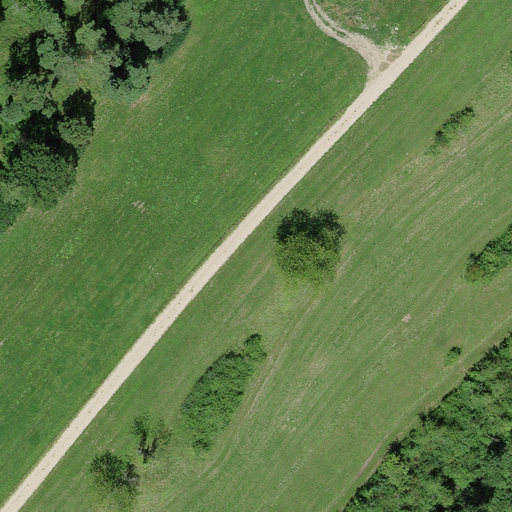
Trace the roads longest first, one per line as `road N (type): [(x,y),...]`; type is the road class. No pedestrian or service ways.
road 1 (track): [(456,0),(191,284),(4,511)]
road 2 (track): [(511,314),(327,511)]
